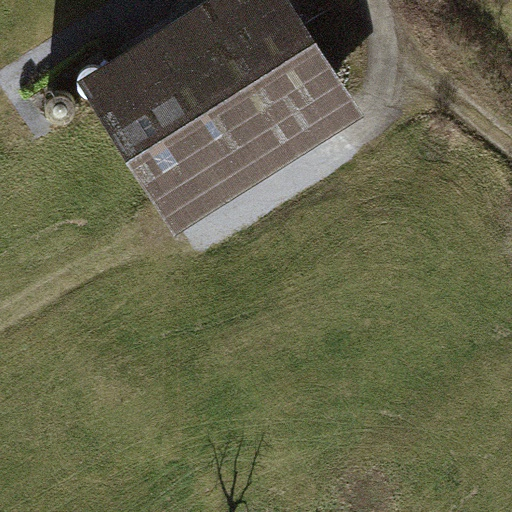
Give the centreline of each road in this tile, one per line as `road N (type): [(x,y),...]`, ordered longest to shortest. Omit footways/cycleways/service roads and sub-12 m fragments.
road 1 (track): [(0,323),(108,261),(184,249),(421,81)]
road 2 (track): [(372,0),(421,81),(511,145)]
